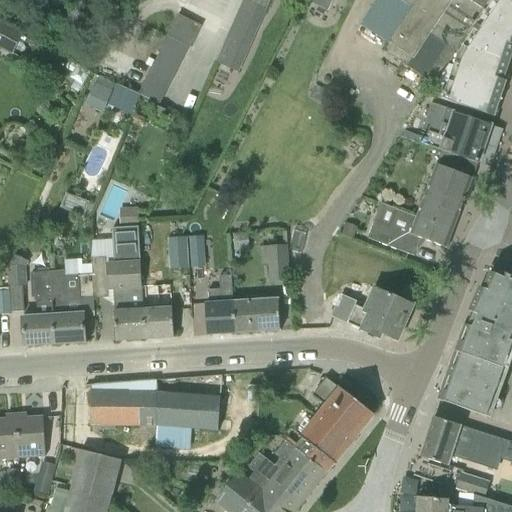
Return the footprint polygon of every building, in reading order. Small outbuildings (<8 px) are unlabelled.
[(241,0),(242,1),(266,11),(270,0),(241,0)] [(411,9),(389,44),(409,57),(443,0),(411,0),(407,6),(411,9)] [(404,65),(434,86),(491,0),(443,0),(409,57),(404,65)] [(511,0),(491,0),(434,86),(429,96),(494,118),(506,82),(503,81),(511,55),(511,0)] [(179,16),(168,37),(180,43),(191,21),(179,16)] [(203,27),(191,21),(180,43),(189,48),(192,49),(203,27)] [(22,35),(0,23),(0,48),(13,55),(22,35)] [(215,65),(230,71),(242,42),(227,36),(215,65)] [(189,48),(180,43),(168,37),(140,93),(161,103),(189,48)] [(113,91),(95,83),(86,106),(103,113),(113,91)] [(140,97),(117,87),(106,111),(111,113),(113,109),(131,116),(140,97)] [(338,99),(315,87),(309,98),(333,110),(338,99)] [(489,128),(490,126),(476,121),(477,120),(455,112),(447,110),(439,136),(428,132),(426,140),(423,139),(420,146),(441,152),(442,153),(476,164),(489,128)] [(135,117),(133,122),(132,124),(142,129),(146,121),(136,116),(135,117)] [(463,205),(472,179),(471,179),(476,164),(442,153),(441,152),(426,193),(463,205)] [(463,205),(426,193),(416,219),(452,233),(453,233),(454,232),(453,231),(459,213),(460,213),(463,205)] [(116,342),(145,341),(143,311),(142,295),(143,295),(138,209),(119,209),(121,229),(112,230),(114,266),(108,266),(107,258),(92,259),(92,276),(94,299),(109,298),(108,291),(113,290),(116,340),(114,340),(114,342),(116,342)] [(415,258),(421,241),(447,250),(448,248),(447,248),(452,233),(416,219),(395,211),(390,227),(374,221),(367,240),(395,251),(405,255),(405,254),(415,258)] [(341,237),(353,241),(358,229),(346,225),(341,237)] [(205,269),(203,237),(189,238),(191,270),(205,269)] [(168,240),(170,271),(189,269),(187,239),(168,240)] [(287,247),(267,248),(269,284),(289,283),(287,247)] [(11,313),(25,313),(23,288),(27,288),(26,267),(8,268),(11,313)] [(511,279),(493,271),(484,291),(480,289),(470,313),(473,315),(471,320),(468,327),(466,327),(466,328),(452,366),(439,401),(487,419),(494,399),(511,349),(511,348),(511,343),(509,343),(511,335),(511,279)] [(50,274),(54,346),(86,344),(84,315),(67,316),(64,273),(50,274)] [(23,319),(24,348),(54,346),(50,274),(32,275),(33,299),(36,299),(37,318),(23,319)] [(94,299),(92,276),(79,276),(81,300),(94,299)] [(207,337),(235,335),(233,304),(231,277),(222,278),(222,291),(208,292),(209,305),(206,305),(207,337)] [(397,342),(413,307),(373,289),(363,310),(355,307),(357,303),(342,296),(332,319),(380,340),(382,335),(397,342)] [(0,316),(10,316),(8,294),(0,294),(0,316)] [(145,341),(174,339),(172,309),(171,309),(170,294),(156,295),(143,295),(142,295),(143,311),(145,341)] [(233,304),(235,335),(280,332),(279,301),(264,301),(264,297),(248,298),(248,303),(233,304)] [(222,377),(86,386),(86,388),(91,388),(90,427),(153,427),(218,432),(222,377)] [(328,409),(296,449),(287,442),(284,446),(323,478),(373,415),(327,380),(327,379),(326,378),(325,379),(326,380),(313,396),(328,409)] [(17,420),(19,459),(46,457),(43,419),(17,420)] [(501,440),(434,419),(421,458),(447,467),(451,456),(467,461),(471,450),(482,453),(484,447),(498,451),(501,440)] [(0,460),(19,459),(17,420),(0,421),(0,460)] [(296,511),(323,478),(284,446),(276,456),(281,460),(275,468),(259,455),(248,469),(259,477),(252,485),(262,493),(262,494),(284,511),(296,511)] [(71,488),(92,493),(112,498),(122,462),(81,452),(71,488)] [(20,486),(19,471),(6,472),(8,488),(20,486)] [(239,475),(216,504),(226,511),(284,511),(262,494),(262,493),(252,485),(239,475)] [(457,490),(484,499),(489,485),(461,477),(457,490)] [(52,482),(37,478),(34,493),(48,497),(52,482)] [(86,511),(92,493),(71,488),(64,511),(86,511)] [(108,511),(112,498),(92,493),(86,511),(108,511)] [(483,511),(484,510),(483,510),(448,508),(448,501),(418,499),(418,500),(418,499),(418,501),(420,501),(419,511),(418,511),(483,511)] [(511,511),(511,508),(482,499),(482,501),(483,501),(483,510),(484,510),(483,511),(511,511)]
